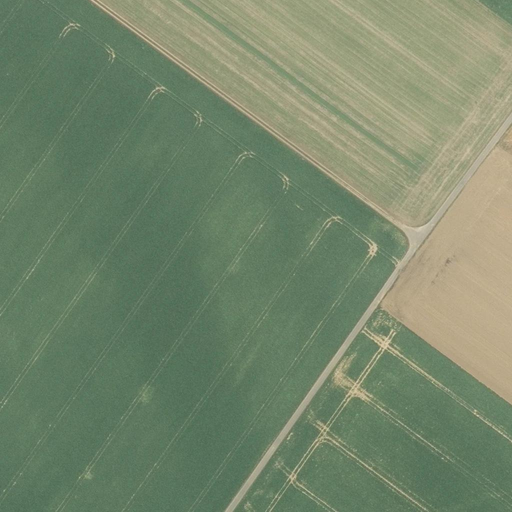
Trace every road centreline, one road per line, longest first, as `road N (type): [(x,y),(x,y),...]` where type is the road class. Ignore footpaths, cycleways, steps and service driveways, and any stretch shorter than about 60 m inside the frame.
road 1 (track): [(231,511),(511,125)]
road 2 (track): [(82,0),(416,249)]
